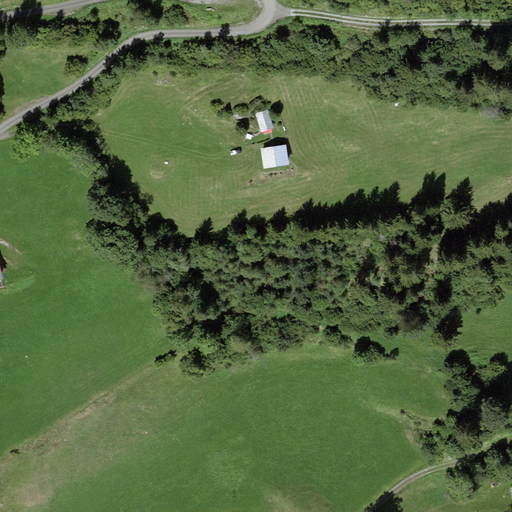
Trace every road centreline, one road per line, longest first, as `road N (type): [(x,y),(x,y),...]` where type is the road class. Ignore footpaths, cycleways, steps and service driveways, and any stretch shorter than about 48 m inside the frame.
road 1 (unclassified): [(0,133),(134,39),(241,30),(263,23),(275,9),(271,0)]
road 2 (track): [(275,9),(398,22),(511,19)]
road 3 (track): [(511,446),(482,470),(414,490),(386,511)]
